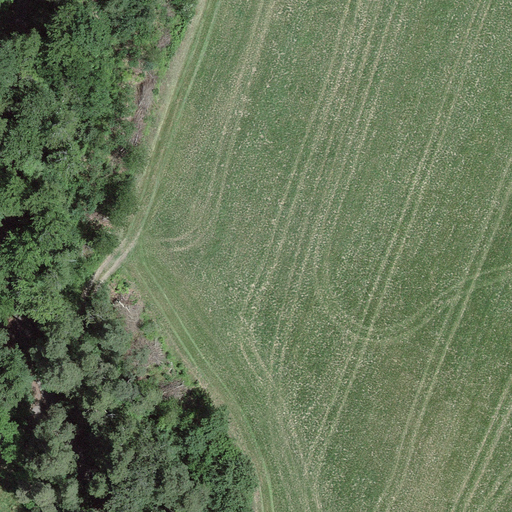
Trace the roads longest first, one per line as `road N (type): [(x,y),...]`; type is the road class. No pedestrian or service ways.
road 1 (track): [(32,340),(7,223),(25,0)]
road 2 (track): [(116,511),(32,340)]
